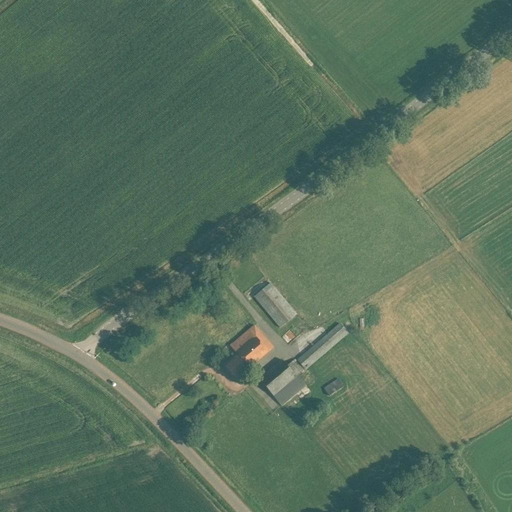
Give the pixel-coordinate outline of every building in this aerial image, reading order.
[(297,314),(277,291),(261,305),(280,328),(297,314)] [(349,332),(341,323),(298,360),(306,370),(349,332)] [(274,348),(261,333),(255,325),(231,346),(237,354),(225,365),(240,383),(249,375),(245,370),(249,367),(250,368),(274,348)] [(306,385),(298,376),(291,367),(289,368),(282,360),(259,379),(281,406),(306,385)] [(305,370),(297,361),(291,367),(298,376),(305,370)] [(339,378),(325,388),(330,395),(344,386),(339,378)]
